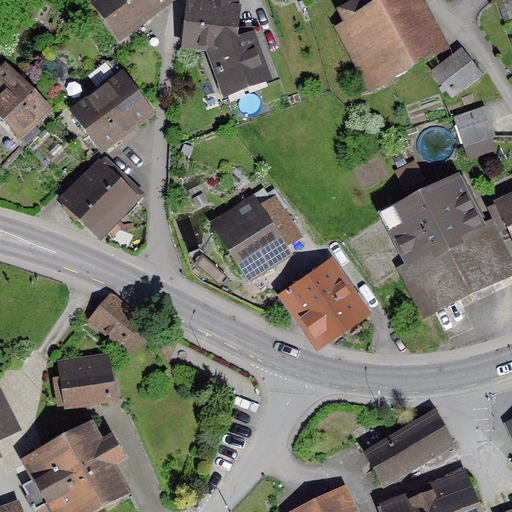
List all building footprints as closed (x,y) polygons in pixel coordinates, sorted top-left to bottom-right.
[(107,0),(97,7),(119,36),(168,0),(167,0),(107,0)] [(226,93),(274,76),(259,34),(236,35),(239,11),(235,11),(236,0),(235,0),(213,0),(210,0),(206,0),(206,7),(189,5),(184,46),(214,50),(213,57),(226,93)] [(376,88),(435,56),(404,0),(390,0),(342,26),(376,88)] [(511,0),(499,0),(506,20),(511,18),(511,0)] [(479,78),(462,56),(438,75),(452,93),(462,85),(465,89),(479,78)] [(8,69),(0,76),(0,115),(29,145),(41,134),(34,127),(39,123),(36,119),(47,109),(8,69)] [(73,114),(100,152),(152,113),(125,76),(73,114)] [(494,137),(484,108),(455,118),(465,147),(494,137)] [(99,171),(82,189),(115,221),(137,198),(99,162),(95,167),(99,171)] [(419,181),(411,165),(398,172),(406,188),(419,181)] [(394,234),(409,263),(434,251),(437,257),(459,246),(456,240),(480,227),(457,179),(399,208),(409,227),(394,234)] [(82,189),(66,204),(100,237),(115,221),(82,189)] [(273,227),(231,254),(244,273),(300,237),(275,199),(261,208),(273,227)] [(511,199),(492,209),(502,231),(511,226),(511,229),(511,199)] [(219,235),(231,254),(273,227),(261,208),(238,223),(238,224),(219,235)] [(409,263),(434,311),(505,275),(480,227),(456,240),(459,246),(437,257),(434,251),(409,263)] [(286,298),(320,346),(364,315),(349,293),(354,289),(347,279),(342,283),(330,266),(312,279),(310,275),(298,283),(301,287),(286,298)] [(111,299),(92,321),(119,344),(147,329),(144,325),(117,302),(111,299)] [(105,357),(61,363),(64,379),(56,381),(60,406),(70,405),(112,399),(105,357)] [(0,435),(16,428),(0,396),(0,435)] [(417,429),(367,457),(382,484),(426,459),(428,462),(455,447),(434,411),(413,423),(417,429)] [(91,427),(68,440),(106,504),(126,492),(112,466),(124,460),(112,438),(101,444),(91,427)] [(68,440),(27,463),(36,479),(23,486),(36,510),(49,503),(53,511),(91,511),(106,504),(68,440)] [(470,481),(433,496),(440,511),(462,511),(480,505),(470,481)] [(419,493),(410,497),(415,511),(440,511),(433,496),(421,500),(419,493)] [(343,511),(336,495),(300,511),(343,511)] [(382,511),(415,511),(410,497),(381,508),(382,511)]
